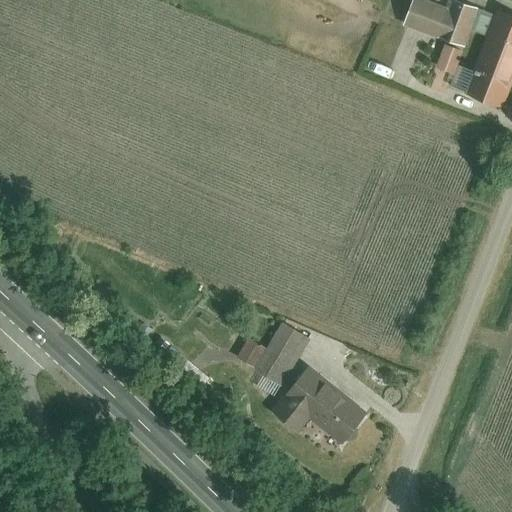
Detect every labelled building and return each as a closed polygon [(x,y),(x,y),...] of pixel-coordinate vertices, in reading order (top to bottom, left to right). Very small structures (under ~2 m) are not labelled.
[(501,110),(511,78),(511,20),(455,0),(443,0),(441,7),(420,0),(404,0),(395,27),(462,50),(467,35),(479,39),(458,95),(501,110)] [(126,315),(96,292),(88,302),(117,325),(126,315)] [(171,337),(150,319),(139,330),(160,348),(171,337)] [(233,361),(278,389),(306,343),(277,325),(262,350),(245,340),(233,361)] [(208,378),(172,352),(163,364),(200,390),(208,378)] [(360,417),(302,372),(269,414),(297,436),(305,426),(335,449),(360,417)]
